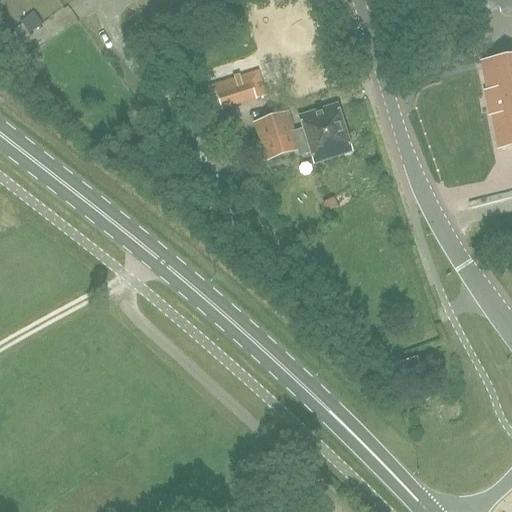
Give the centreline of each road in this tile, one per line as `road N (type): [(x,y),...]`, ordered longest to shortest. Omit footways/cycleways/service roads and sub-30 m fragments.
road 1 (primary): [(425,511),(240,329),(0,135)]
road 2 (tertiary): [(511,332),(464,267),(413,173),(357,0)]
road 3 (unclassified): [(226,191),(121,48),(108,0)]
